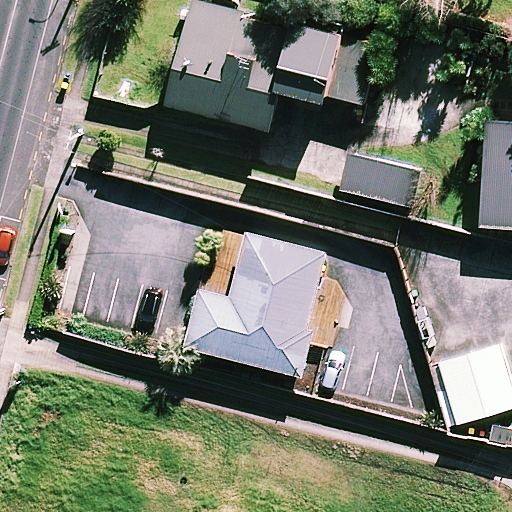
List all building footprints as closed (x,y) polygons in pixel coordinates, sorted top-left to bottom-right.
[(281,100),(332,113),(334,104),(366,111),(380,52),(196,6),(170,111),(272,137),(281,100)] [(511,118),(482,117),(474,222),(511,224),(511,118)] [(416,170),(347,155),(340,189),(409,204),(416,170)] [(181,343),(292,372),(300,373),(312,324),(305,322),(323,251),(244,232),(227,297),(195,289),(181,343)] [(511,403),(511,396),(496,343),(430,362),(448,422),(511,403)]
